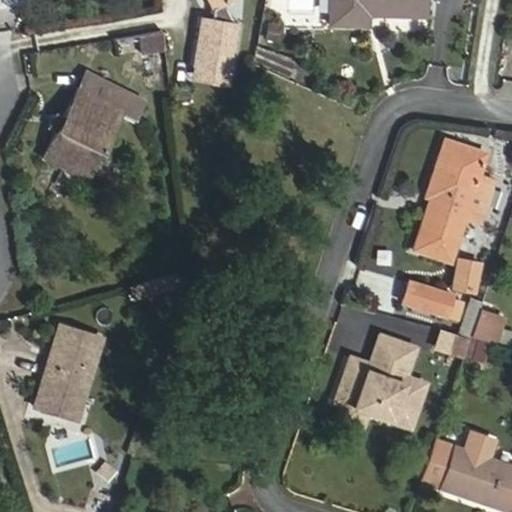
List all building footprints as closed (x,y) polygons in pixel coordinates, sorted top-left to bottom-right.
[(228,0),(205,0),(210,9),(228,0)] [(423,14),(423,0),(327,0),(327,23),(366,24),(366,12),(423,14)] [(230,84),(236,19),(192,15),(186,80),(230,84)] [(163,49),(160,30),(136,34),(139,53),(144,53),(163,49)] [(166,67),(163,49),(144,53),(146,70),(166,67)] [(96,156),(119,110),(77,88),(42,157),(58,165),(61,158),(70,163),(78,147),(96,156)] [(478,222),(492,179),(476,174),(484,153),(442,139),(424,194),(429,196),(412,248),(448,260),(462,217),(478,222)] [(85,178),(96,156),(78,147),(70,163),(61,158),(58,165),(85,178)] [(472,291),(478,263),(457,258),(451,286),(472,291)] [(174,271),(125,284),(129,299),(178,286),(174,271)] [(443,314),(449,297),(449,294),(406,281),(400,301),(443,314)] [(455,318),(460,301),(449,297),(443,314),(455,318)] [(495,336),(501,317),(480,311),(471,337),(497,343),(498,337),(495,336)] [(82,397),(101,335),(57,321),(31,407),(53,414),(60,390),(82,397)] [(407,373),(416,342),(373,330),(365,358),(343,352),(324,417),(361,429),(364,417),(410,430),(425,378),(407,373)] [(491,364),(496,345),(474,339),(469,359),(491,364)] [(75,421),(82,397),(60,390),(53,414),(75,421)] [(511,490),(511,465),(487,457),(494,440),(465,430),(459,447),(432,438),(418,480),(505,509),(506,507),(511,490)] [(104,482),(114,470),(102,460),(93,472),(104,482)]
